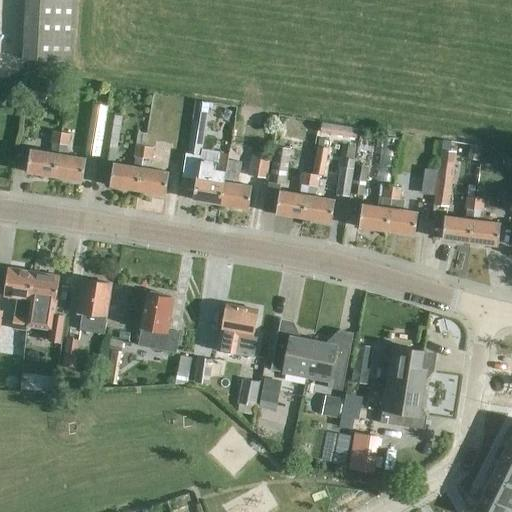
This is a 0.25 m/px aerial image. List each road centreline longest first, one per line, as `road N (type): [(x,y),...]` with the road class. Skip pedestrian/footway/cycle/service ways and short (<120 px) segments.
road 1 (tertiary): [(486,311),(332,263),(0,209)]
road 2 (residential): [(486,311),(462,457),(385,511)]
